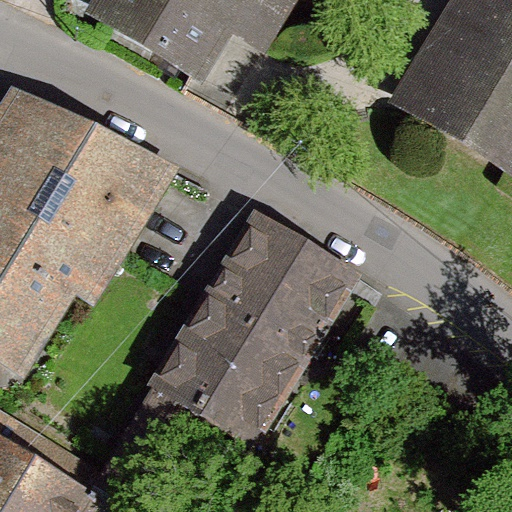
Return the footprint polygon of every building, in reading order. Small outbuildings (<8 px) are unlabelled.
[(111,0),(95,26),(213,97),(244,46),(271,62),(308,0),(111,0)] [(511,0),(464,0),(396,112),(511,182),(511,0)] [(98,316),(184,181),(17,99),(0,126),(0,372),(32,392),(83,308),(98,316)] [(262,228),(97,493),(128,511),(141,511),(200,418),(256,452),(358,287),(262,228)] [(0,417),(0,511),(94,511),(95,511),(85,504),(100,479),(0,417)]
